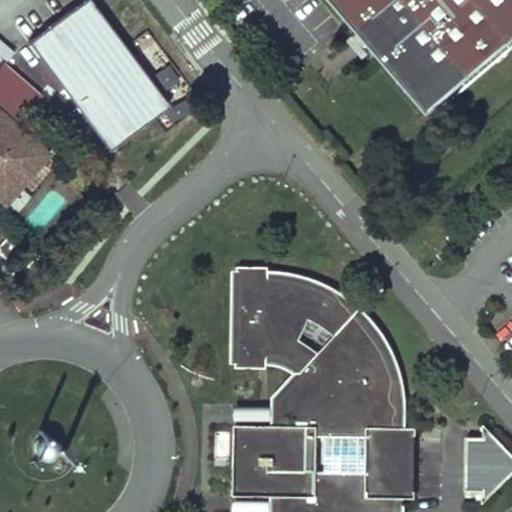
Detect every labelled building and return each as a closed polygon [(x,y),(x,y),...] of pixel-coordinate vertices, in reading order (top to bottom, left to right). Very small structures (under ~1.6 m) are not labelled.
[(97,0),(83,0),(76,7),(79,11),(91,2),(101,14),(105,10),(97,0)] [(511,0),(333,0),(429,112),(511,40),(511,0)] [(166,99),(160,90),(165,87),(105,10),(101,14),(91,2),(79,11),(76,7),(33,40),(115,146),(163,109),(159,104),(166,99)] [(0,37),(0,52),(6,57),(13,47),(0,37)] [(163,109),(174,100),(165,87),(160,90),(166,99),(159,104),(163,109)] [(0,109),(0,197),(5,201),(49,150),(0,109)] [(52,191),(25,218),(39,231),(66,204),(52,191)] [(267,265),(237,264),(235,365),(267,367),(267,357),(275,358),(285,361),(299,338),(309,318),(330,290),(320,285),(311,281),(301,278),(289,275),(279,274),(267,273),(267,265)] [(338,294),(330,290),(309,318),(333,335),(318,351),(299,338),(285,361),(294,366),(301,371),(277,395),(281,399),(279,404),(273,404),(273,416),(280,417),(279,423),(318,436),(366,436),(401,425),(401,415),(401,397),(398,381),(394,366),(389,354),(383,342),(376,330),(368,319),(358,309),(347,300),(338,294)] [(272,418),(272,404),(236,405),(236,419),(272,418)] [(401,425),(366,436),(365,469),(318,470),(318,436),(279,423),(274,423),(273,425),(235,424),(234,493),(280,494),(280,502),(273,502),(273,511),(400,511),(400,496),(415,495),(416,425),(401,425)] [(483,435),(466,435),(465,488),(483,487),(482,501),(511,471),(511,451),(483,423),(483,435)] [(234,511),(270,511),(272,496),(235,495),(234,511)]
